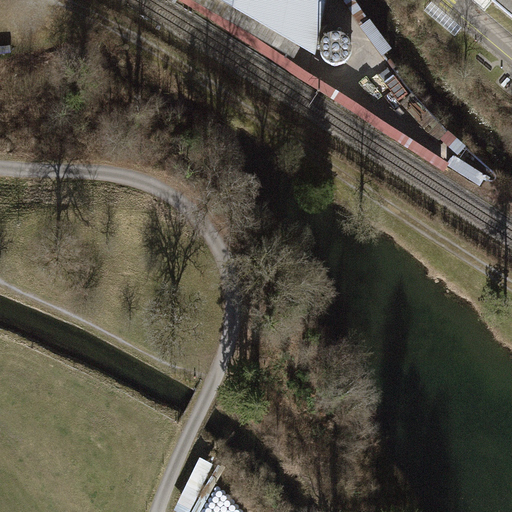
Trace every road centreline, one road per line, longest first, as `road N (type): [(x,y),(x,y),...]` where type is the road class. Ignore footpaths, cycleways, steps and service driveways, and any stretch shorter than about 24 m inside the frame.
road 1 (track): [(56,0),(156,52),(511,291)]
road 2 (track): [(0,168),(124,175),(188,206),(223,246),(234,278),(232,339),(218,378)]
road 3 (track): [(218,378),(158,511)]
